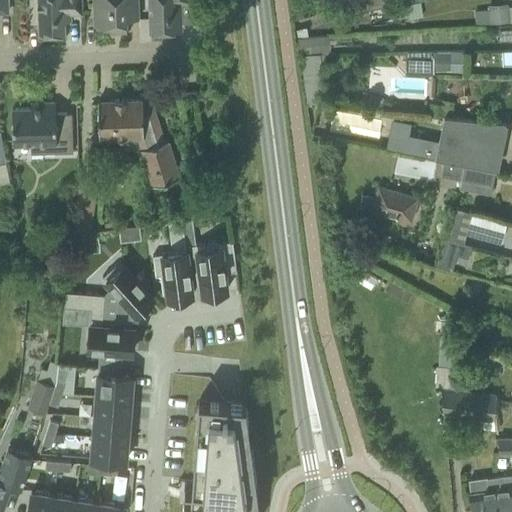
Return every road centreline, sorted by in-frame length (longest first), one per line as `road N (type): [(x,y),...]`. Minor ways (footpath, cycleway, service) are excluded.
road 1 (secondary): [(308,392),(255,0)]
road 2 (residential): [(144,511),(164,334),(184,315),(232,308)]
road 3 (residential): [(0,60),(191,53)]
road 4 (secondary): [(308,392),(313,511)]
